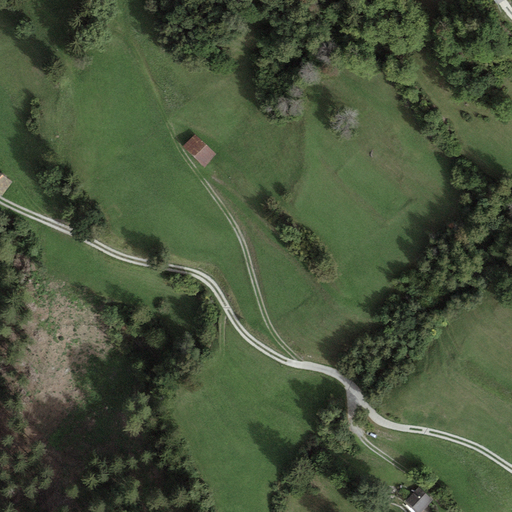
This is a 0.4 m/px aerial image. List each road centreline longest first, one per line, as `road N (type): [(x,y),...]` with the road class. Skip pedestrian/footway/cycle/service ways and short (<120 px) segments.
road 1 (track): [(0,199),(110,253),(202,276),(252,342),(286,361),(334,372),(384,423),(478,447),(511,469)]
road 2 (track): [(307,366),(275,336),(235,222),(188,162),(131,44),(85,3)]
road 3 (track): [(352,388),(361,437),(424,484),(442,509)]
